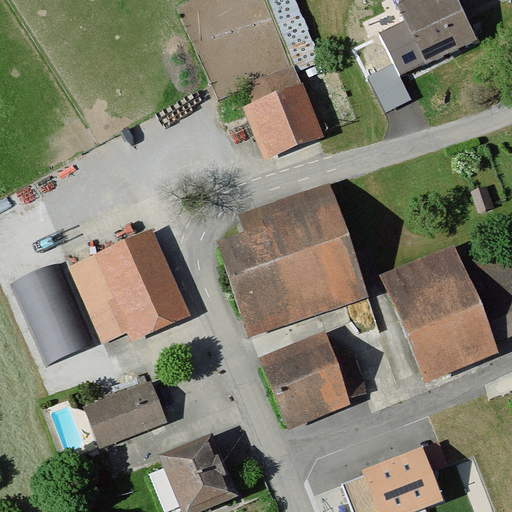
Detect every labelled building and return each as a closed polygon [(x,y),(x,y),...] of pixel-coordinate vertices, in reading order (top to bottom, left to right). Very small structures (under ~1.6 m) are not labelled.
[(269,0),(295,68),(319,59),(297,0),(269,0)] [(474,45),(452,0),(449,0),(435,7),(431,0),(416,0),(394,11),(421,70),(474,45)] [(397,61),(369,72),(384,110),(412,98),(397,61)] [(320,138),(296,72),(243,92),(268,157),(320,138)] [(363,301),(335,210),(220,245),(248,336),(363,301)] [(151,242),(76,271),(105,347),(180,318),(151,242)] [(453,254),(380,282),(422,388),(493,360),(489,348),(511,339),(511,312),(481,325),(453,254)] [(60,267),(14,287),(46,365),(94,347),(60,267)] [(322,344),(262,369),(286,429),(366,397),(350,356),(330,364),(322,344)] [(151,387),(89,411),(104,449),(166,425),(151,387)] [(240,487),(221,438),(171,458),(192,511),(223,511),(238,506),(232,490),(240,487)] [(441,445),(342,487),(352,511),(420,511),(440,504),(428,477),(450,467),(441,445)]
